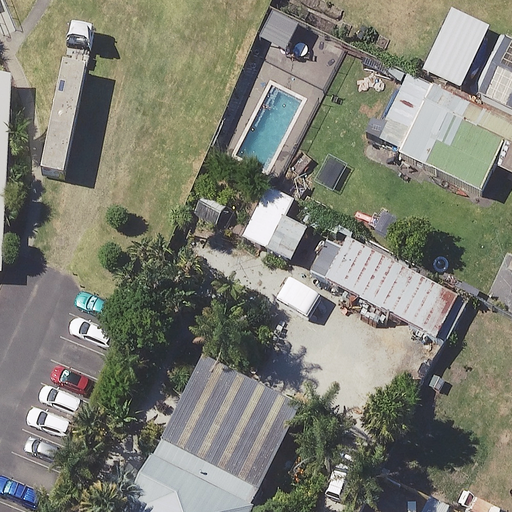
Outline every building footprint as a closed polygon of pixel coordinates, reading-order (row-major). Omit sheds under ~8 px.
[(491,29),(449,9),(420,69),(462,89),(491,29)] [(511,48),(492,38),(465,93),(511,116),(511,48)] [(511,133),(407,85),(378,146),(482,194),(494,167),(511,175),(511,133)] [(298,200),(269,185),(243,238),(291,262),(307,228),(289,219),(298,200)] [(465,299),(344,238),(322,281),(443,341),(465,299)] [(247,511),(300,406),(193,354),(144,455),(116,511),(247,511)] [(453,407),(433,391),(409,422),(428,438),(453,407)] [(444,511),(467,466),(403,434),(374,493),(411,511),(444,511)]
